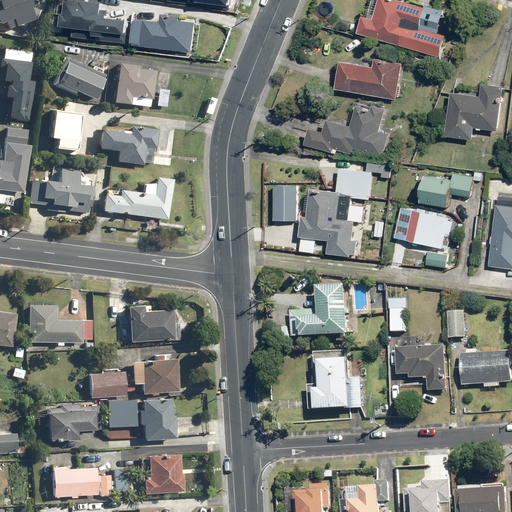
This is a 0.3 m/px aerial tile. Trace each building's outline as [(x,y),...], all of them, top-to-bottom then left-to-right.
[(28,0),(19,0),(0,7),(0,22),(3,21),(6,28),(13,25),(14,26),(17,24),(30,30),(39,10),(30,6),(28,0)] [(65,27),(64,38),(124,43),(125,32),(122,32),(123,20),(106,19),(107,13),(97,12),(98,2),(80,0),(64,0),(63,10),(59,10),(58,27),(65,27)] [(193,0),(193,6),(227,10),(228,0),(193,0)] [(440,58),(447,37),(438,34),(444,14),(400,0),(381,0),(375,21),(362,17),(358,32),(440,58)] [(158,23),(132,20),(129,45),(188,52),(192,21),(176,20),(176,15),(159,13),(158,23)] [(52,86),(75,96),(76,94),(95,102),(106,77),(63,59),(52,86)] [(342,62),(337,90),(398,101),(404,64),(376,59),(374,68),(342,62)] [(30,122),(33,82),(31,82),(32,62),(1,60),(0,73),(0,82),(8,83),(7,89),(3,88),(3,99),(9,100),(8,120),(30,122)] [(111,105),(149,109),(150,101),(153,102),(156,72),(137,70),(137,67),(115,65),(111,105)] [(474,141),(475,128),(501,131),(505,88),(485,86),(484,97),(451,94),(447,138),(474,141)] [(168,90),(157,90),(155,108),(167,109),(168,90)] [(311,129),(307,145),(338,154),(339,151),(354,155),(356,149),(384,157),(391,135),(380,132),(387,110),(373,106),(372,110),(358,106),(352,127),(329,121),(325,133),(311,129)] [(56,152),(78,155),(84,114),(55,110),(51,139),(58,140),(56,152)] [(3,161),(0,161),(0,189),(25,193),(31,146),(27,145),(29,130),(7,127),(3,161)] [(99,132),(98,150),(115,151),(115,162),(143,165),(144,148),(154,149),(155,131),(128,129),(128,135),(99,132)] [(368,171),(374,172),(383,172),(382,178),(392,179),(393,164),(368,162),(368,171)] [(341,194),(341,197),(354,198),(353,200),(371,202),(374,172),(368,171),(340,169),(338,194),(341,194)] [(92,213),(95,186),(80,185),(81,171),(63,170),(62,182),(33,180),(31,204),(52,206),(51,209),(92,213)] [(424,176),(420,203),(449,207),(451,195),(471,198),(474,178),(454,175),(453,180),(424,176)] [(142,184),(141,194),(103,190),(101,214),(166,220),(170,180),(154,179),(153,185),(142,184)] [(274,186),(274,222),(298,222),(299,186),(274,186)] [(316,253),(317,239),(329,240),(328,254),(356,257),(357,242),(353,241),(355,222),(364,222),(365,208),(353,207),(354,198),(341,197),(341,194),(338,194),(311,192),(309,218),(303,218),(302,237),(303,238),(302,252),(316,253)] [(511,197),(501,196),(500,206),(497,205),(491,268),(511,269),(511,197)] [(414,212),(408,243),(445,250),(450,219),(414,212)] [(429,253),(428,265),(448,268),(450,256),(429,253)] [(317,311),(291,312),(292,340),(302,339),(302,340),(349,339),(347,287),(321,288),(321,295),(317,295),(317,311)] [(408,310),(408,300),(389,300),(389,311),(392,311),(392,334),(406,334),(406,310),(408,310)] [(26,305),(26,343),(81,343),(81,321),(54,320),(54,306),(26,305)] [(125,307),(127,343),(177,340),(176,324),(172,324),(171,311),(141,312),(141,306),(125,307)] [(0,312),(0,346),(7,347),(11,314),(0,312)] [(450,322),(450,340),(466,340),(466,312),(447,312),(446,322),(450,322)] [(429,379),(430,393),(448,392),(446,348),(398,351),(399,376),(410,375),(410,380),(429,379)] [(319,387),(309,387),(311,413),(364,410),(362,380),(349,381),(348,353),(317,355),(319,387)] [(511,364),(511,353),(462,355),(463,387),(511,384),(511,364)] [(138,361),(138,362),(128,362),(129,385),(138,385),(138,394),(175,393),(175,360),(138,361)] [(25,369),(10,368),(9,379),(24,380),(25,369)] [(86,375),(88,400),(124,397),(123,372),(86,375)] [(104,401),(105,428),(134,427),(134,400),(104,401)] [(140,442),(173,441),(172,414),(169,414),(169,400),(140,400),(140,411),(136,411),(136,426),(140,426),(140,442)] [(78,407),(78,405),(55,405),(55,409),(44,408),(43,441),(73,442),(74,432),(92,433),(92,430),(98,431),(99,407),(78,407)] [(0,425),(0,455),(14,455),(13,425),(0,425)] [(141,480),(142,495),(181,492),(180,474),(178,474),(177,455),(145,457),(146,480),(141,480)] [(48,470),(49,498),(96,496),(95,468),(48,470)] [(109,475),(97,476),(98,497),(110,496),(109,475)] [(410,511),(441,511),(441,500),(448,500),(447,478),(419,480),(419,486),(403,487),(405,511),(411,511),(410,511)] [(301,493),(295,493),(295,511),(325,511),(325,510),(330,510),(330,485),(301,486),(301,493)] [(455,511),(505,511),(505,487),(480,488),(454,489),(455,511)] [(380,511),(379,488),(360,489),(361,501),(349,502),(349,511),(380,511)]
